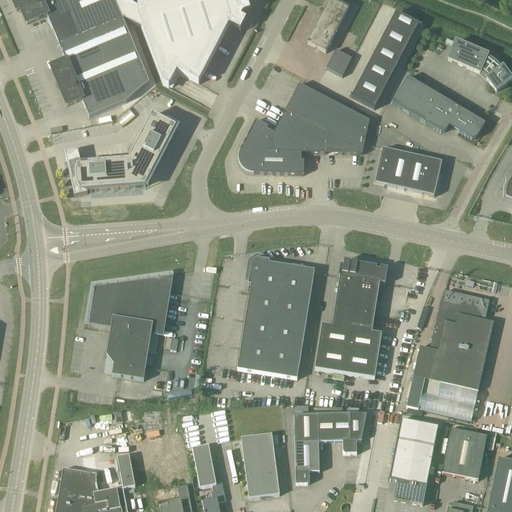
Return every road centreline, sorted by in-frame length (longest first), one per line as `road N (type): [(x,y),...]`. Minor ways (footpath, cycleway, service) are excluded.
road 1 (tertiary): [(11,511),(37,342),(37,261)]
road 2 (unclassified): [(203,227),(199,171),(288,0)]
road 3 (unclassified): [(441,239),(339,216),(203,227)]
road 4 (unclassified): [(37,261),(203,227)]
road 5 (unclassified): [(203,227),(35,239)]
road 6 (unclassified): [(441,239),(511,111)]
road 7 (tertiary): [(35,239),(0,109)]
